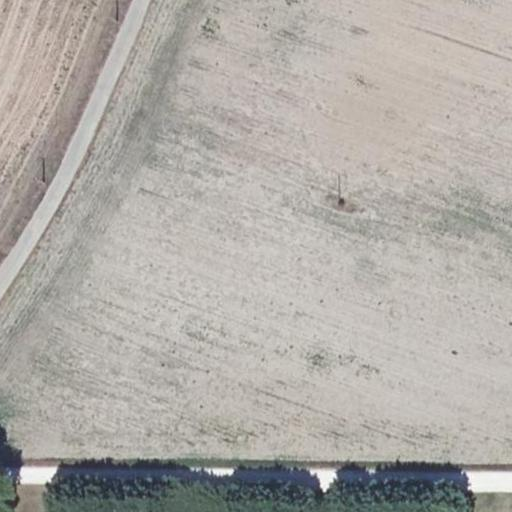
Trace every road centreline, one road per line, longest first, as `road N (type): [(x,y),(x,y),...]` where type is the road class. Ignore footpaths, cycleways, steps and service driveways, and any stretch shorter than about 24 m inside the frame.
road 1 (unclassified): [(0,474),(511,480)]
road 2 (unclassified): [(0,292),(64,194),(160,0)]
